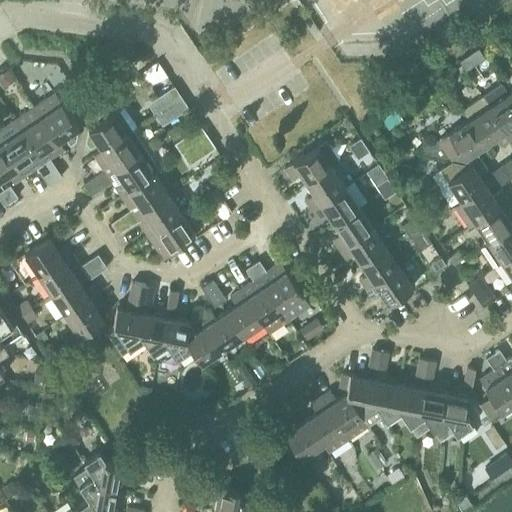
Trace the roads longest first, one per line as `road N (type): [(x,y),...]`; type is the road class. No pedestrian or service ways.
road 1 (residential): [(0,228),(62,186),(117,263),(195,276),(283,219)]
road 2 (residential): [(228,141),(148,34),(28,18),(0,26)]
road 3 (residential): [(360,334),(184,448),(162,511)]
road 4 (residential): [(360,334),(469,350),(511,322)]
road 5 (residential): [(360,334),(283,219)]
